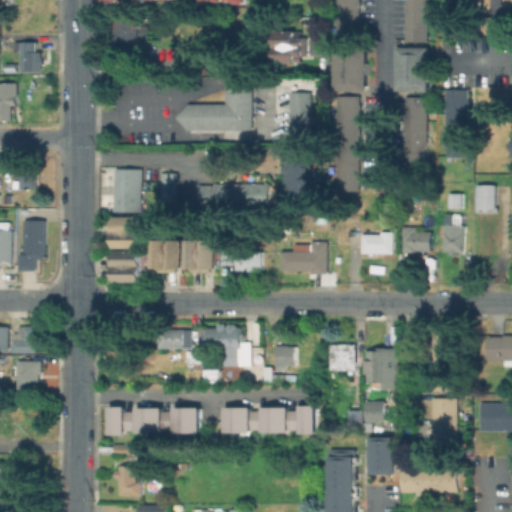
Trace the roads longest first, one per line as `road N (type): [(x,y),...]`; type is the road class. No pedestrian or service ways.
road 1 (residential): [(78,0),(78,511)]
road 2 (residential): [(223,301),(511,300)]
road 3 (residential): [(79,301),(223,301)]
